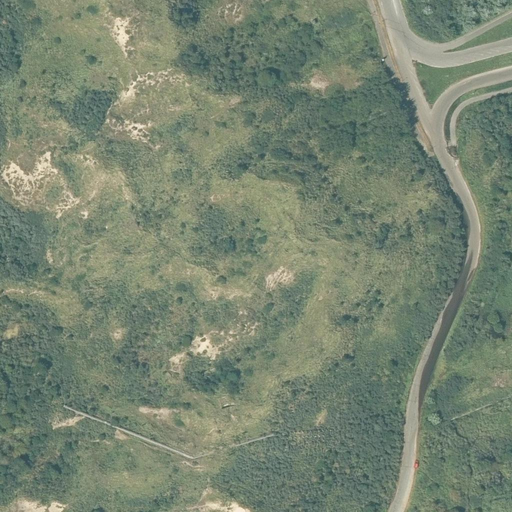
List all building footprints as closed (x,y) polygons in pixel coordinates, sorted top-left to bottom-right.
[(62,406),(26,390),(0,392),(0,408),(24,405),(31,413),(37,419),(38,420),(56,428),(57,428),(61,426),(65,423),(70,420),(74,418),(77,416),(61,409),(62,406)] [(511,394),(445,419),(446,422),(511,397),(511,394)] [(219,409),(220,412),(233,406),(229,397),(226,399),(226,398),(225,398),(225,399),(220,401),(219,401),(219,402),(216,403),(218,408),(218,409),(219,409)] [(222,415),(239,407),(239,405),(238,403),(233,406),(220,412),(218,413),(219,416),(220,416),(221,415),(222,415)] [(194,459),(63,405),(62,408),(194,462),(267,441),(276,438),(275,436),(194,459)] [(221,431),(222,430),(225,426),(226,427),(227,426),(226,425),(227,424),(222,415),(221,415),(220,416),(224,424),(219,430),(221,431)] [(291,434),(276,436),(276,438),(267,441),(267,442),(268,447),(269,450),(270,454),(299,450),(378,445),(378,444),(378,441),(378,437),(377,433),(377,429),(291,434)]
